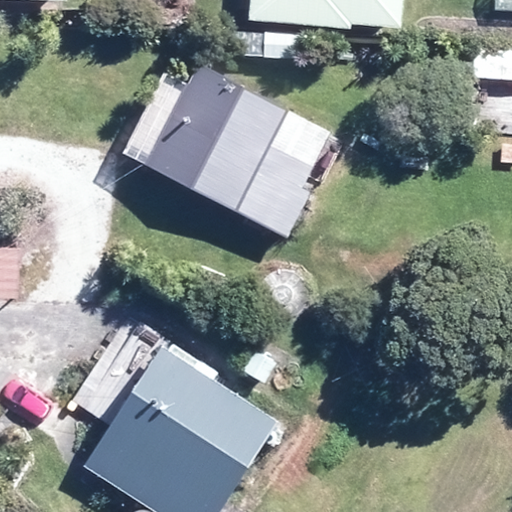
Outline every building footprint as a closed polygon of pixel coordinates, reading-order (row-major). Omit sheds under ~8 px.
[(251,0),(250,19),(351,29),(351,22),(401,27),(403,0),(251,0)] [(462,89),(511,91),(511,57),(464,55),(462,89)] [(287,237),(310,191),(302,187),(312,166),(269,145),(287,108),(197,65),(147,168),(287,237)] [(0,298),(16,300),(18,249),(0,248),(0,298)] [(278,421),(161,346),(146,369),(140,365),(106,418),(113,423),(85,466),(155,511),(290,511),(262,494),(265,489),(243,475),(278,421)] [(244,366),(265,379),(277,360),(256,347),(244,366)] [(413,511),(418,507),(354,455),(320,498),(337,511),(413,511)]
